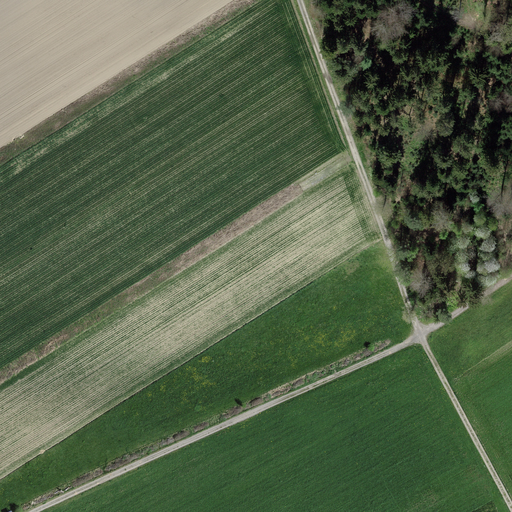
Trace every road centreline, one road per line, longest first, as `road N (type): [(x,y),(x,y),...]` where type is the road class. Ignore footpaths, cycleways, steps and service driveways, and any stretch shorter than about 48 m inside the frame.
road 1 (track): [(301,0),(421,334),(511,504)]
road 2 (track): [(33,511),(421,334),(511,264)]
